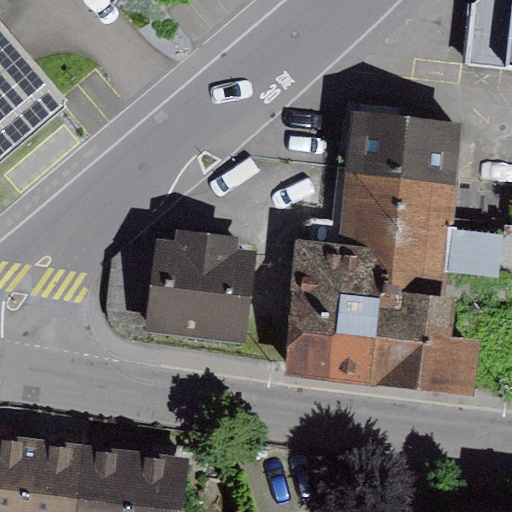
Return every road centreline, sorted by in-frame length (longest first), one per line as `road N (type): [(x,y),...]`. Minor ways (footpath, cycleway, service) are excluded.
road 1 (primary): [(0,370),(511,447)]
road 2 (residential): [(181,144),(0,309)]
road 3 (residential): [(339,0),(181,144)]
road 4 (residential): [(181,144),(68,0)]
